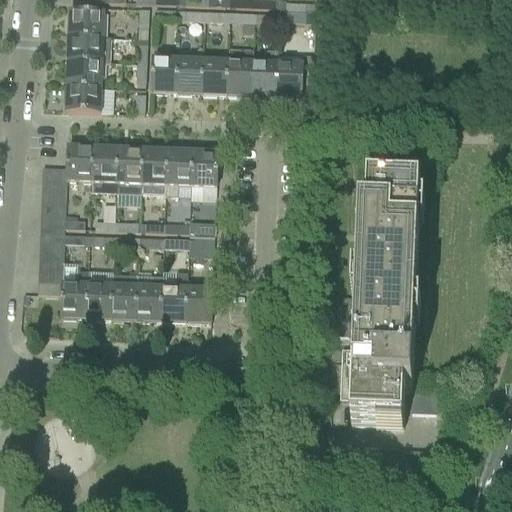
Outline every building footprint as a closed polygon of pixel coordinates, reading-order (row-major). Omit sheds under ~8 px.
[(135,0),(135,8),(155,9),(155,0),(135,0)] [(174,0),(155,0),(155,9),(176,10),(176,0),(174,0)] [(185,10),(205,11),(205,1),(185,1),(185,10)] [(205,1),(205,11),(225,11),(226,2),(205,1)] [(234,12),(254,13),(254,3),(234,3),(234,12)] [(254,3),(254,13),(275,13),(275,4),(254,3)] [(284,9),(284,17),(304,18),(304,10),(284,9)] [(67,41),(67,42),(104,44),(105,18),(104,18),(104,13),(79,12),(79,17),(68,17),(68,18),(70,18),(69,41),(67,41)] [(138,35),(148,35),(148,15),(139,15),(138,35)] [(155,16),(154,25),(174,26),(174,17),(155,16)] [(185,17),(184,26),(204,27),(204,18),(185,17)] [(304,18),(284,17),(284,26),(304,27),(304,18)] [(204,18),(204,27),(224,28),(224,19),(204,18)] [(233,19),(233,28),(253,29),(254,20),(233,19)] [(254,20),(253,29),(278,30),(279,21),(254,20)] [(66,66),(66,67),(103,69),(109,69),(110,44),(104,44),(67,42),(67,43),(69,43),(68,66),(66,66)] [(133,46),(133,53),(138,54),(147,54),(147,46),(133,46)] [(250,102),(252,66),(252,54),(228,53),(227,65),(226,101),(226,99),(250,100),(250,102)] [(138,54),(137,71),(146,71),(147,54),(138,54)] [(252,66),(250,102),(251,102),(251,100),(274,101),(274,103),(275,103),(277,67),(277,60),(277,56),(266,56),(266,66),(252,66)] [(277,67),(275,103),(276,103),(276,101),(299,102),(299,104),(301,104),(301,103),(311,104),(313,61),(302,61),(277,60),(277,67)] [(175,99),(176,99),(177,63),(153,62),(151,98),(152,98),(152,96),(175,97),(175,99)] [(200,100),(201,100),(202,64),(177,63),(176,99),(177,99),(177,97),(200,98),(200,100)] [(225,101),(226,101),(227,65),(202,64),(201,100),(202,98),(225,99),(225,101)] [(65,91),(65,92),(101,93),(102,93),(103,69),(66,67),(66,68),(68,68),(67,91),(65,91)] [(146,71),(137,71),(136,90),(146,91),(146,71)] [(64,116),(64,117),(69,117),(96,118),(100,119),(112,119),(113,94),(101,93),(65,92),(67,92),(66,116),(64,116)] [(135,120),(144,120),(144,100),(135,100),(135,120)] [(67,174),(66,186),(66,187),(91,188),(93,152),(92,152),(92,154),(68,153),(68,151),(67,151),(67,174)] [(93,152),(91,188),(91,197),(116,198),(117,153),(117,155),(93,154),(93,152)] [(118,153),(117,153),(116,198),(140,199),(142,154),(141,154),(141,156),(118,155),(118,153)] [(143,154),(142,154),(140,199),(165,200),(167,155),(166,155),(166,157),(143,156),(143,154)] [(168,155),(167,155),(165,200),(165,201),(177,201),(177,191),(190,191),(192,156),(191,156),(191,158),(168,157),(168,155)] [(193,156),(192,156),(190,191),(216,192),(217,157),(216,157),(216,159),(193,158),(193,156)] [(42,173),(41,185),(66,186),(67,174),(42,173)] [(41,185),(41,197),(65,198),(66,187),(66,186),(41,185)] [(352,406),(351,430),(404,432),(405,408),(405,397),(411,397),(411,395),(413,396),(421,193),(361,191),(354,355),(352,406)] [(41,197),(40,209),(65,210),(65,198),(41,197)] [(40,209),(40,221),(64,222),(65,210),(40,209)] [(64,234),(64,225),(64,222),(40,221),(39,233),(64,234)] [(84,225),(64,225),(64,234),(84,235),(84,225)] [(95,228),(94,236),(114,237),(114,229),(95,228)] [(114,229),(114,237),(139,238),(139,230),(114,229)] [(189,240),(188,243),(193,244),(214,244),(214,234),(214,230),(189,229),(189,231),(189,240)] [(145,230),(144,238),(164,239),(164,230),(145,230)] [(164,230),(164,239),(189,240),(189,231),(164,230)] [(64,252),(64,249),(64,240),(39,239),(39,251),(64,252)] [(84,241),(64,240),(64,249),(83,250),(84,241)] [(94,242),(93,251),(113,252),(114,243),(94,242)] [(114,243),(113,252),(138,253),(139,244),(114,243)] [(139,244),(138,253),(163,254),(163,245),(139,244)] [(188,255),(187,261),(213,262),(214,244),(193,244),(193,245),(193,246),(188,246),(188,255)] [(163,245),(163,254),(188,255),(188,246),(163,245)] [(39,251),(38,263),(63,264),(64,252),(39,251)] [(38,263),(38,275),(63,276),(63,268),(63,264),(38,263)] [(61,300),(60,324),(61,324),(62,322),(85,323),(84,325),(86,325),(86,323),(87,289),(88,277),(77,277),(77,269),(63,268),(63,276),(62,289),(61,300)] [(38,275),(37,287),(62,289),(63,276),(38,275)] [(161,292),(160,328),(161,328),(161,326),(184,327),(184,329),(185,329),(186,293),(187,279),(175,279),(175,293),(161,292)] [(159,328),(160,328),(161,292),(162,283),(137,282),(137,291),(135,327),(136,327),(136,325),(159,326),(159,328)] [(37,300),(61,300),(62,289),(37,287),(37,300)] [(109,326),(110,326),(112,290),(87,289),(86,323),(110,324),(109,326)] [(134,327),(135,327),(137,291),(112,290),(110,326),(111,326),(111,324),(134,325),(134,327)] [(186,293),(185,329),(185,327),(209,328),(209,329),(210,330),(212,294),(186,293)] [(427,396),(413,396),(411,395),(411,397),(410,419),(426,420),(427,396)] [(426,420),(441,420),(442,397),(427,396),(426,420)] [(349,477),(364,477),(365,454),(350,454),(349,477)] [(364,477),(379,478),(380,455),(365,454),(364,477)] [(379,478),(394,478),(395,455),(380,455),(379,478)] [(394,478),(409,479),(410,456),(395,455),(394,478)] [(409,479),(424,480),(424,457),(410,456),(409,479)] [(424,480),(438,480),(439,457),(424,457),(424,480)]
